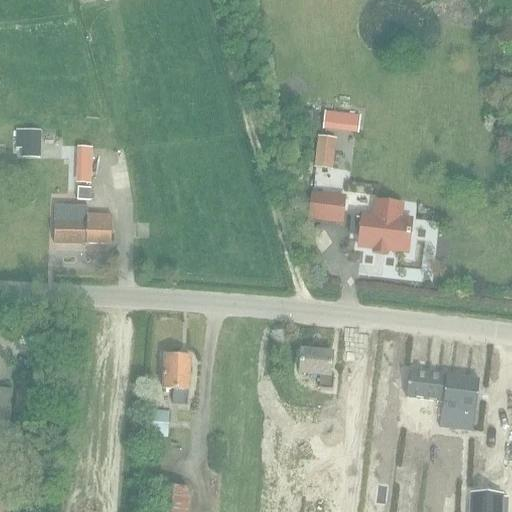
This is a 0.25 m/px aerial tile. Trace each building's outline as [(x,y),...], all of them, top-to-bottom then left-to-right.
[(305,112),(303,133),(313,134),(315,113),(305,112)] [(325,113),(323,129),(336,130),(338,114),(326,113),(325,113)] [(338,114),(336,130),(359,132),(360,116),(338,114)] [(16,132),(16,148),(39,149),(40,132),(16,132)] [(315,168),(332,169),(336,140),(319,138),(315,168)] [(78,202),(91,201),(90,188),(77,188),(78,202)] [(311,219),(342,223),(345,198),(313,195),(311,219)] [(353,214),(351,235),(361,237),(360,247),(409,253),(412,220),(401,219),(403,205),(392,204),(376,202),(375,216),(363,215),(353,214)] [(55,214),(54,244),(111,246),(112,216),(88,215),(88,208),(55,207),(55,214)] [(331,376),(333,354),(303,352),(301,373),(322,376),(320,390),(334,392),(335,376),(331,376)] [(173,391),(172,406),(187,407),(188,392),(189,392),(191,359),(165,357),(163,390),(173,391)] [(439,407),(444,407),(442,427),(475,431),(481,381),(411,373),(408,398),(439,402),(439,407)] [(0,437),(8,438),(11,389),(0,388),(0,437)] [(45,393),(17,391),(15,408),(43,411),(45,393)] [(144,437),(169,439),(171,414),(146,412),(144,437)] [(155,511),(188,511),(191,490),(159,486),(155,511)] [(501,511),(503,496),(470,495),(469,511),(501,511)]
